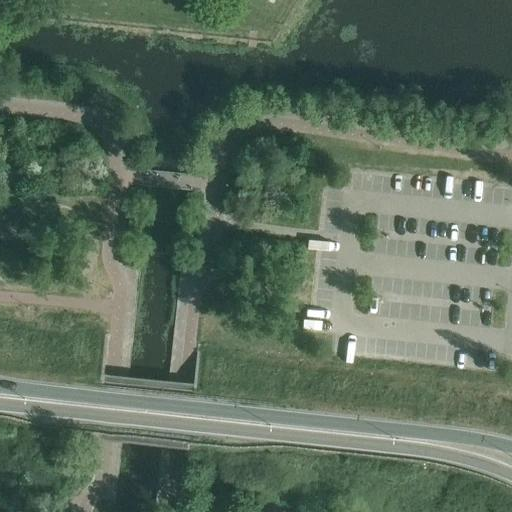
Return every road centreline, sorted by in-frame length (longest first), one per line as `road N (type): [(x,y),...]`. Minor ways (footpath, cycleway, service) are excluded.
road 1 (secondary): [(0,405),(447,453),(511,473)]
road 2 (secondary): [(511,451),(0,386)]
